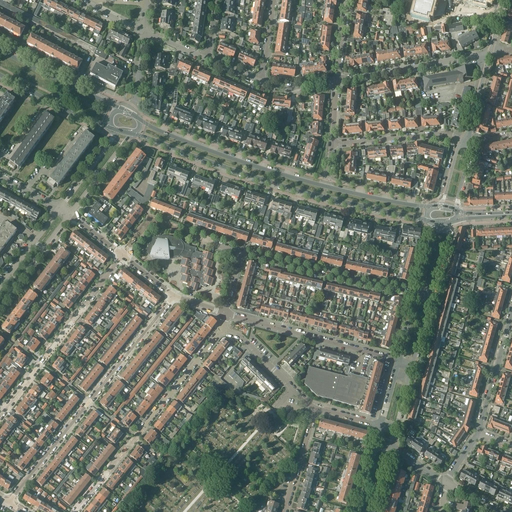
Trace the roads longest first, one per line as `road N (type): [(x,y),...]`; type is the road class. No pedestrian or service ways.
road 1 (primary): [(130,133),(283,185),(429,221)]
road 2 (residential): [(8,503),(174,295)]
road 3 (residential): [(224,331),(77,511)]
road 4 (primary): [(326,186),(209,150),(132,114)]
road 5 (residential): [(0,417),(122,255)]
road 6 (residential): [(226,314),(400,361)]
road 7 (residential): [(416,296),(242,252)]
road 8 (residential): [(338,81),(489,53)]
road 9 (residential): [(242,252),(153,221),(122,255)]
road 10 (primary): [(123,109),(0,49)]
road 11 (residential): [(331,143),(452,133),(465,139)]
road 12 (primary): [(0,74),(113,129)]
road 13 (residential): [(478,432),(511,314)]
road 14 (residential): [(316,409),(249,344),(224,331)]
